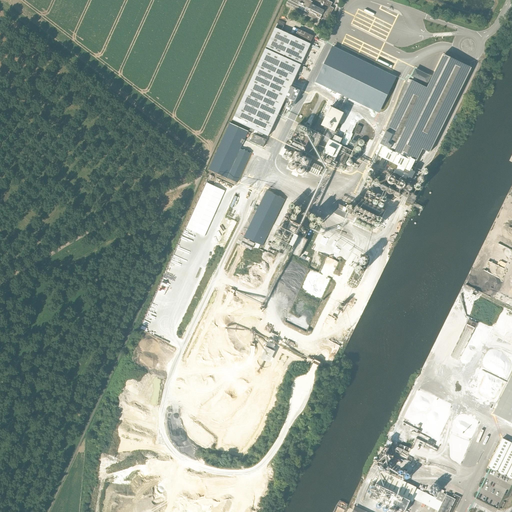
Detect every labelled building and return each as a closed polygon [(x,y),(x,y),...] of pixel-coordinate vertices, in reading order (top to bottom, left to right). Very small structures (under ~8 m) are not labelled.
[(331,7),(332,3),(327,0),(288,0),(286,5),(319,22),(320,20),(326,23),(334,8),(331,7)] [(283,14),(282,18),(293,23),(294,19),(283,14)] [(291,86),(295,79),(297,73),(301,75),(304,67),(301,66),(311,44),(310,44),(313,36),(298,29),(295,37),(275,28),(233,120),(268,136),(286,98),(295,102),(300,91),(291,86)] [(315,82),(379,113),(397,77),(333,46),(315,82)] [(405,140),(423,149),(431,152),(474,65),(446,51),(429,85),(427,85),(425,83),(424,85),(426,86),(419,100),(424,102),(405,140)] [(423,149),(405,140),(424,102),(419,100),(426,86),(424,85),(425,83),(427,85),(431,76),(415,69),(411,77),(414,78),(413,80),(408,78),(402,91),(404,93),(386,131),(391,134),(388,141),(382,139),(371,161),(373,162),(379,165),(382,158),(393,163),(390,168),(395,170),(393,174),(406,180),(410,172),(411,170),(413,171),(415,168),(413,167),(415,163),(416,163),(423,149)] [(322,126),(335,132),(344,113),(331,106),(322,126)] [(253,158),(252,157),(253,154),(240,149),(248,131),(230,123),(208,170),(237,183),(246,163),(257,168),(259,164),(252,160),(253,158)] [(250,141),(263,147),(267,140),(254,134),(250,141)] [(351,168),(344,165),(351,150),(342,146),(330,140),(320,160),(348,173),(351,168)] [(293,171),(304,176),(313,154),(312,153),(313,150),(310,149),(310,148),(295,142),(294,145),(287,142),(285,146),(283,145),(279,152),(290,157),(287,166),(294,169),(293,171)] [(207,235),(224,187),(205,180),(188,228),(207,235)] [(244,237),(263,246),(286,199),(267,190),(244,237)] [(412,206),(415,200),(418,195),(411,192),(408,198),(406,202),(405,205),(406,205),(402,214),(407,216),(412,206)] [(360,220),(373,226),(378,215),(357,205),(352,215),(336,207),(334,213),(357,225),(360,220)] [(299,257),(308,240),(305,238),(309,230),(284,217),(270,246),(279,251),(281,248),(299,257)] [(368,262),(368,261),(367,259),(367,258),(366,257),(364,257),(363,257),(362,258),(361,258),(360,259),(360,261),(360,262),(360,263),(361,264),(362,265),(363,265),(365,265),(366,265),(367,264),(368,263),(368,262)] [(269,340),(265,347),(272,351),(276,343),(269,340)] [(511,375),(493,414),(511,423),(511,375)] [(511,443),(502,438),(496,451),(492,459),(488,468),(511,480),(511,443)] [(409,448),(405,446),(400,444),(398,447),(404,450),(403,450),(407,452),(409,448)] [(453,511),(461,497),(454,494),(452,498),(440,491),(437,496),(435,494),(434,497),(401,481),(382,471),(374,488),(370,497),(400,511),(404,511),(412,498),(438,511),(437,511),(453,511)]
